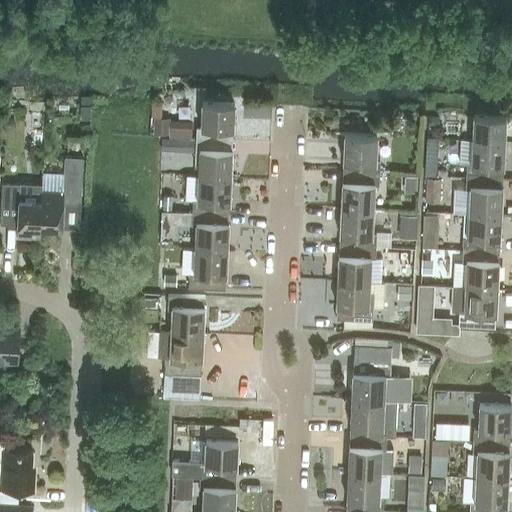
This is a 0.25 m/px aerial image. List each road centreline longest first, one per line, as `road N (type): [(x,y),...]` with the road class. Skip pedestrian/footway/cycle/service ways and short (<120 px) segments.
road 1 (residential): [(291,511),(296,402),(280,322),(289,111)]
road 2 (residential): [(74,511),(78,333),(55,305),(0,287)]
